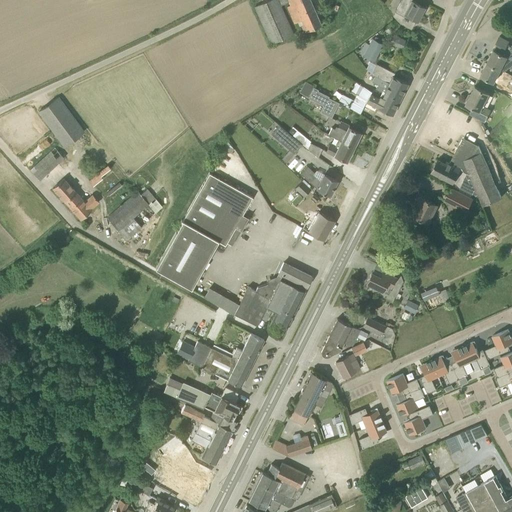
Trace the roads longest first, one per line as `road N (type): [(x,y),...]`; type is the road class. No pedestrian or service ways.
road 1 (primary): [(215,511),(381,184)]
road 2 (residential): [(230,0),(0,112)]
road 3 (residential): [(511,312),(373,374),(405,449)]
road 4 (primary): [(406,135),(477,0)]
